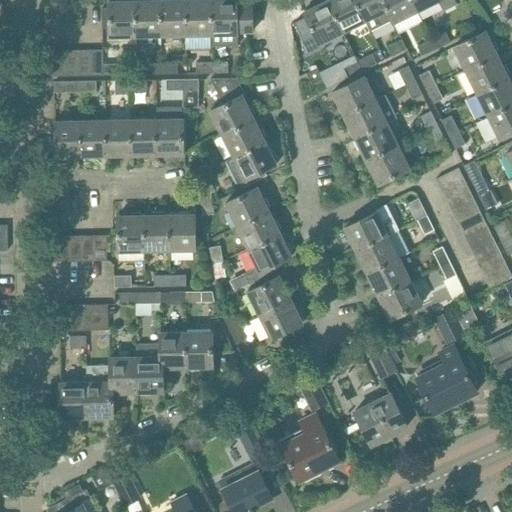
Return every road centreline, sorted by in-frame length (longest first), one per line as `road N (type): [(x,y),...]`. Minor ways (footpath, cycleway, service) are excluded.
road 1 (residential): [(31,487),(310,355),(325,340),(333,320),(280,0)]
road 2 (unknown): [(317,227),(415,171),(470,278)]
road 3 (residential): [(29,361),(25,138)]
road 4 (tertiary): [(385,502),(511,444)]
road 5 (residential): [(25,138),(22,0)]
road 6 (residential): [(31,487),(29,361)]
